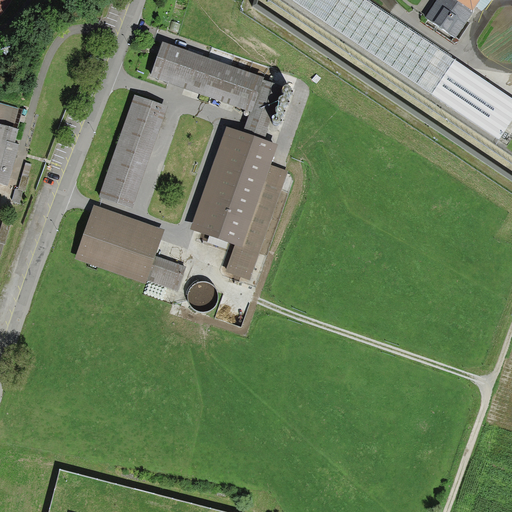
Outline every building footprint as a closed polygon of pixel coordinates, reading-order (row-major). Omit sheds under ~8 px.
[(511,119),(511,98),(365,0),(289,0),(498,140),(511,119)] [(511,0),(433,0),(422,19),(452,42),(480,0),(511,0)] [(158,39),(145,75),(248,110),(260,74),(158,39)] [(218,271),(248,281),(287,171),(267,164),(274,144),(262,140),(282,82),(260,74),(248,110),(240,132),(223,125),(187,229),(227,243),(218,271)] [(290,91),(289,88),(286,86),(283,87),(280,89),(280,93),(282,95),(286,96),(289,94),(290,91)] [(132,94),(96,197),(129,208),(165,106),(132,94)] [(286,101),(285,98),(282,96),(279,97),(277,99),(277,103),(279,105),(282,106),(285,104),(286,101)] [(283,111),(282,108),(279,106),(275,107),(273,109),(273,113),(275,115),(279,116),(281,114),(283,111)] [(279,121),(278,118),(275,116),(272,117),(270,119),(270,123),(272,125),(275,126),(278,124),(279,121)] [(0,124),(0,183),(6,185),(21,130),(0,124)] [(90,205),(72,257),(175,293),(184,267),(153,256),(162,230),(90,205)] [(204,281),(192,283),(185,294),(187,306),(197,313),(210,311),(217,301),(215,288),(204,281)]
